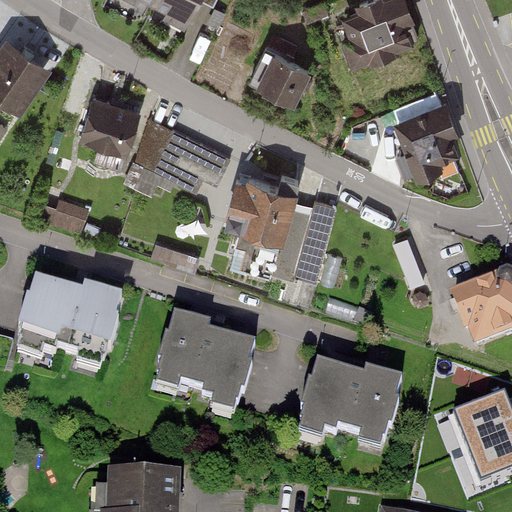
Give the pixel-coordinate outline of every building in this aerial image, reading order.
[(113,0),(113,2),(135,15),(140,6),(130,0),(113,0)] [(217,0),(134,0),(187,26),(199,1),(214,8),(217,0)] [(399,0),(375,0),(332,15),(350,67),(415,44),(399,0)] [(50,68),(4,39),(0,45),(0,103),(20,116),(50,68)] [(276,53),(259,89),(293,105),(310,69),(276,53)] [(435,104),(389,118),(409,185),(456,171),(435,104)] [(140,120),(96,105),(84,139),(128,154),(140,120)] [(7,114),(0,123),(0,140),(3,143),(18,122),(7,114)] [(233,158),(154,121),(139,160),(194,189),(202,175),(220,183),(233,158)] [(277,191),(240,179),(224,230),(241,235),(230,272),(270,284),(272,276),(295,204),(300,185),(281,179),(277,191)] [(50,222),(89,227),(92,204),(52,199),(50,222)] [(305,206),(295,204),(272,276),(293,282),(295,277),(317,284),(338,211),(315,205),(314,209),(305,206)] [(511,277),(510,271),(457,292),(477,344),(511,330),(511,277)] [(78,299),(33,285),(17,341),(107,367),(127,300),(82,287),(78,299)] [(208,326),(174,317),(154,384),(239,408),(256,349),(205,335),(208,326)] [(353,381),(304,366),(286,429),(375,455),(397,380),(357,368),(353,381)] [(511,411),(504,394),(451,416),(482,490),(511,477),(511,411)] [(177,511),(179,479),(87,475),(85,511),(177,511)]
